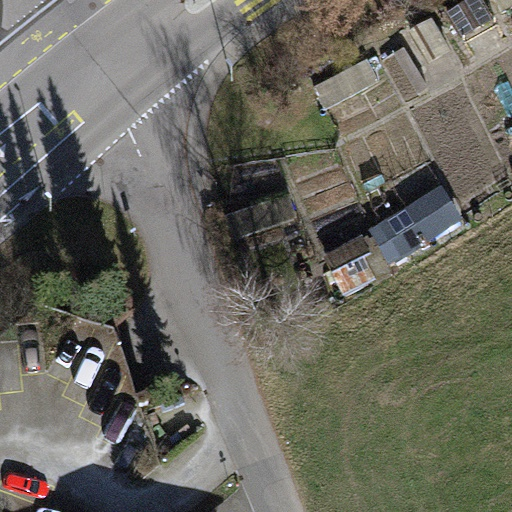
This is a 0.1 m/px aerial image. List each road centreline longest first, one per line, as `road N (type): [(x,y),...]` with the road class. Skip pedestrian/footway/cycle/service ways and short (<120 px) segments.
road 1 (residential): [(97,77),(140,145),(278,511)]
road 2 (primary): [(97,77),(203,0)]
road 3 (primary): [(0,163),(97,77)]
